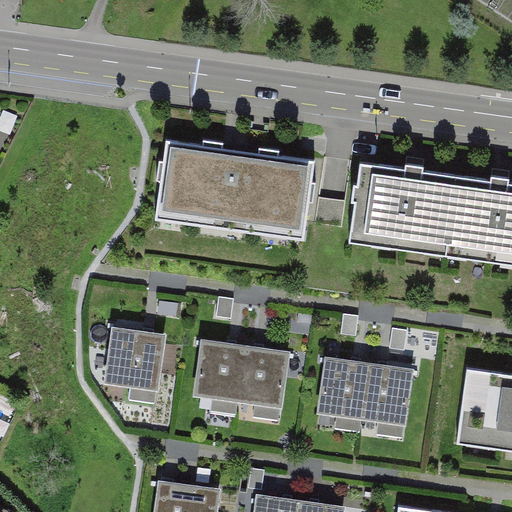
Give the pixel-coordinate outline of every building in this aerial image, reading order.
[(316,161),(167,140),(156,216),(305,237),(316,161)] [(460,177),(355,163),(344,241),(449,256),(460,177)] [(511,184),(460,177),(449,256),(511,264),(511,184)] [(235,299),(218,296),(216,316),(233,318),(235,299)] [(167,335),(114,327),(106,383),(159,390),(167,335)] [(194,395),(239,401),(247,348),(201,342),(194,395)] [(239,401),(285,407),(292,354),(247,348),(239,401)] [(370,364),(324,358),(316,414),(362,421),(370,364)] [(415,370),(370,364),(362,421),(407,427),(415,370)] [(511,375),(470,370),(460,444),(511,451),(511,375)] [(217,511),(221,490),(160,481),(155,511),(217,511)] [(301,511),(303,502),(257,496),(255,511),(301,511)] [(345,511),(346,509),(303,502),(301,511),(345,511)]
